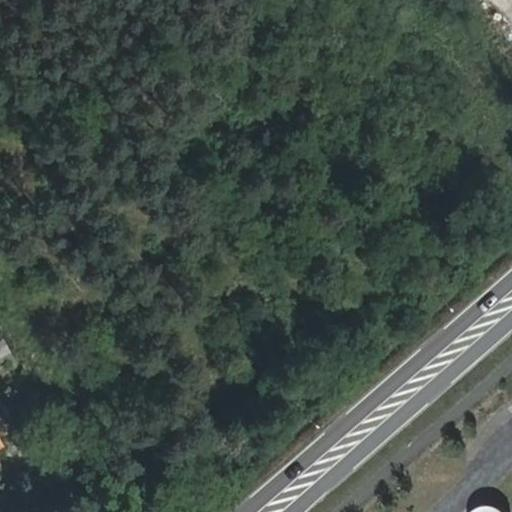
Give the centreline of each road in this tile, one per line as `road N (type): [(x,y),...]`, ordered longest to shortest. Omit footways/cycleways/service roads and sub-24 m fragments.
road 1 (primary): [(511,280),(246,511)]
road 2 (primary): [(295,511),(511,320)]
road 3 (track): [(511,120),(426,0)]
